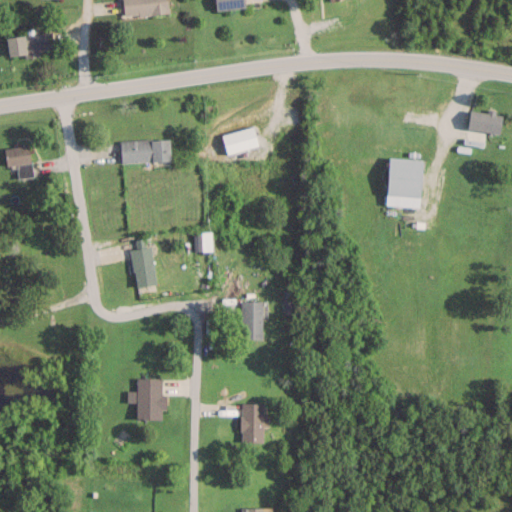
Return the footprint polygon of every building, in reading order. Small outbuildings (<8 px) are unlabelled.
[(121,0),(124,17),(169,11),(167,0),(121,0)] [(214,0),(216,10),(245,7),(244,0),(214,0)] [(6,36),(8,54),(53,48),(51,30),(6,36)] [(500,132),(503,113),(469,108),(467,128),(500,132)] [(171,159),(170,137),(120,138),(120,161),(171,159)] [(31,175),(30,145),(5,146),(5,164),(18,164),(18,175),(31,175)] [(421,199),(422,159),(389,158),(388,198),(421,199)] [(155,284),(151,245),(130,247),(134,286),(155,284)] [(240,301),(240,338),(262,338),(262,301),(240,301)] [(136,400),(136,419),(163,419),(163,377),(136,377),(135,391),(126,391),(126,400),(136,400)] [(240,441),(262,441),(262,402),(240,402),(240,441)]
